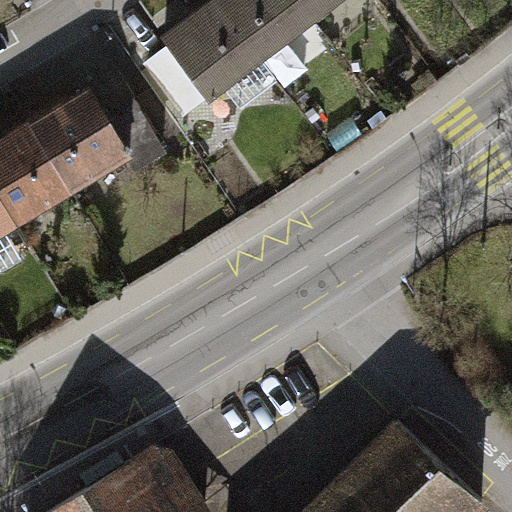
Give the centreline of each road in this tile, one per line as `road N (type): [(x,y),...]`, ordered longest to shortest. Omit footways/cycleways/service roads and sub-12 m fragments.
road 1 (primary): [(0,437),(319,255)]
road 2 (residential): [(511,456),(319,255)]
road 3 (primary): [(319,255),(511,114)]
